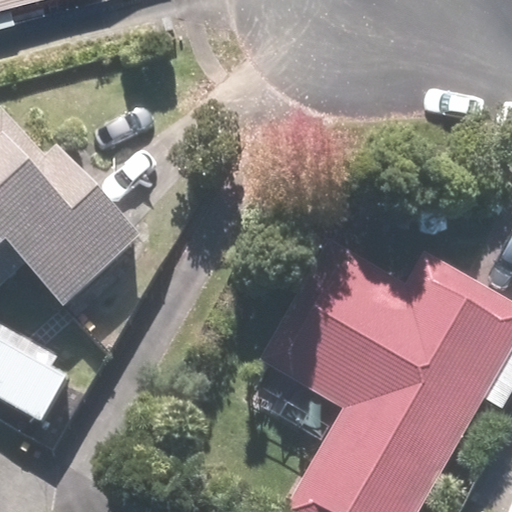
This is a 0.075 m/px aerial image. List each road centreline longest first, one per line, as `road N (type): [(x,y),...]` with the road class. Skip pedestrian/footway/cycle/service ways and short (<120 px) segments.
road 1 (unknown): [(292,0),(0,58)]
road 2 (residential): [(511,81),(362,0)]
